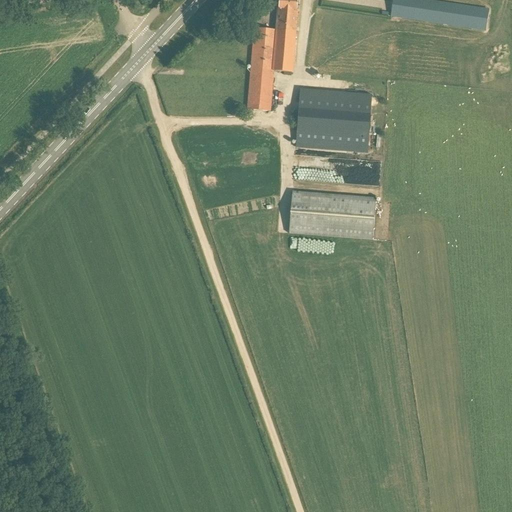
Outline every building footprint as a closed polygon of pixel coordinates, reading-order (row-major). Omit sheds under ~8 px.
[(298,0),(279,0),(278,14),(288,15),(289,13),(298,14),(298,0)] [(417,0),(322,0),(321,6),(486,32),(491,11),(417,0)] [(278,14),(277,31),(255,29),(248,111),(270,112),(273,72),(292,73),(298,14),(289,13),(288,15),(278,14)] [(389,107),(379,106),(378,117),(371,116),(372,95),(300,90),(296,148),(368,154),(369,134),(387,135),(389,107)] [(376,199),(293,192),(289,235),(372,240),(376,199)]
